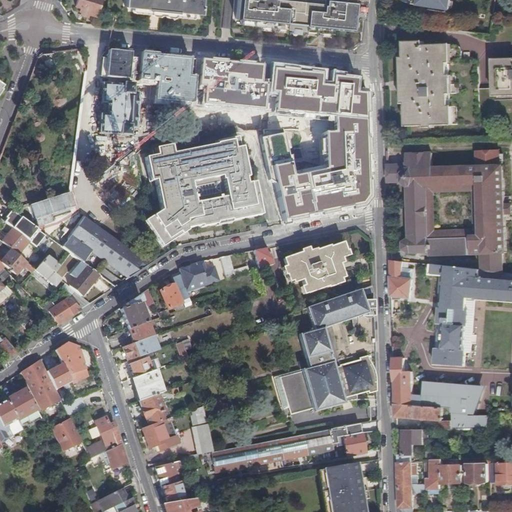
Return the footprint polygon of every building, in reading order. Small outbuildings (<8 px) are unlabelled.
[(96,16),(100,0),(76,0),(74,6),(80,8),(79,11),(96,16)] [(124,0),(124,6),(147,9),(147,10),(177,13),(177,12),(200,14),(201,0),(124,0)] [(236,0),(235,19),(240,19),(265,22),(265,27),(318,32),(319,27),(330,28),(345,30),(346,24),(352,24),(353,18),(362,19),(363,0),(236,0)] [(413,0),(413,3),(450,8),(451,0),(413,0)] [(113,13),(107,12),(105,26),(112,26),(113,13)] [(407,102),(408,126),(450,124),(450,106),(451,106),(451,93),(449,93),(449,75),(451,75),(450,62),(448,62),(448,44),(425,45),(425,41),(406,42),(406,58),(408,58),(408,68),(407,67),(407,89),(408,89),(409,102),(407,102)] [(451,106),(450,106),(450,124),(481,124),(480,60),(464,60),(463,52),(463,50),(463,48),(462,47),(460,46),(459,45),(457,44),(455,44),(452,44),(448,44),(448,62),(450,62),(451,75),(449,75),(449,93),(451,93),(451,106)] [(511,57),(493,59),(494,91),(511,90),(511,57)] [(278,204),(357,201),(354,77),(343,77),(343,80),(315,80),(315,87),(302,87),(302,75),(282,76),(282,84),(274,84),(278,204)] [(111,85),(103,84),(101,103),(107,103),(106,116),(100,115),(99,133),(119,135),(120,135),(127,136),(128,129),(134,129),(137,94),(131,94),(132,86),(130,86),(130,84),(112,82),(111,85)] [(168,144),(153,147),(154,154),(142,156),(148,181),(154,180),(160,211),(145,221),(162,246),(185,231),(185,228),(199,225),(200,227),(214,224),(215,225),(230,222),(230,220),(259,215),(253,182),(244,183),(243,177),(245,177),(239,147),(237,147),(235,137),(213,141),(213,143),(170,152),(168,144)] [(404,242),(404,248),(411,252),(429,251),(429,254),(482,253),(483,270),(504,272),(503,252),(507,252),(506,213),(505,204),(504,165),(500,165),(500,154),(500,150),(478,151),(478,166),(433,167),(433,152),(408,153),(408,164),(388,164),(389,181),(403,181),(409,186),(410,207),(408,207),(408,217),(410,217),(411,238),(404,242)] [(14,213),(6,223),(13,229),(25,238),(34,227),(15,214),(14,213)] [(67,239),(61,247),(70,254),(87,266),(98,274),(106,263),(128,278),(146,266),(138,258),(133,254),(83,217),(67,239)] [(46,236),(34,227),(25,238),(28,241),(30,243),(33,240),(31,239),(35,234),(43,240),(46,236)] [(13,229),(1,242),(10,250),(16,255),(28,241),(25,238),(13,229)] [(55,231),(49,238),(61,247),(67,239),(55,231)] [(301,253),(282,259),(288,274),(289,274),(292,283),(301,280),(306,293),(325,287),(326,285),(327,288),(340,283),(334,265),(341,263),(338,254),(344,252),(341,243),(328,247),(327,246),(315,251),(314,249),(301,254),(301,253)] [(266,248),(252,251),(257,269),(271,265),(266,248)] [(26,272),(20,278),(23,281),(34,270),(16,255),(10,250),(0,261),(15,275),(23,266),(29,271),(26,272)] [(34,270),(53,286),(60,279),(53,274),(60,266),(47,256),(34,270)] [(248,272),(247,266),(232,270),(228,256),(219,258),(225,278),(248,272)] [(393,260),(392,260),(393,295),(412,297),(414,276),(413,276),(414,269),(403,267),(403,264),(403,261),(393,260)] [(202,271),(198,262),(185,264),(178,269),(180,274),(171,278),(174,285),(174,284),(181,301),(191,298),(189,293),(188,294),(187,292),(207,285),(208,286),(215,283),(215,282),(217,277),(218,277),(214,266),(205,270),(202,271)] [(442,307),(440,307),(439,323),(445,323),(443,348),(437,348),(436,364),(465,366),(466,350),(466,349),(465,349),(467,325),(468,325),(469,309),(467,309),(468,298),(476,298),(511,301),(511,273),(504,272),(483,270),(432,264),(431,274),(441,275),(439,295),(443,295),(442,307)] [(98,274),(87,266),(69,287),(81,297),(99,275),(98,274)] [(65,284),(59,291),(68,299),(80,310),(89,304),(81,297),(69,287),(65,284)] [(159,291),(167,310),(174,307),(182,303),(181,301),(174,284),(174,285),(165,289),(159,291)] [(298,335),(303,353),(307,368),(308,371),(300,374),(299,370),(279,376),(287,408),(289,415),(290,415),(312,409),(312,410),(350,400),(351,396),(356,395),(367,391),(368,394),(376,391),(375,354),(357,358),(358,360),(339,365),(338,365),(338,366),(333,368),(323,329),(367,313),(366,310),(373,309),(373,300),(363,300),(362,296),(373,292),(370,286),(328,301),(317,304),(306,308),(313,331),(298,335)] [(149,306),(154,304),(148,289),(142,293),(147,305),(149,306)] [(126,307),(120,310),(128,330),(148,322),(159,318),(157,313),(144,318),(139,303),(142,302),(139,295),(125,304),(126,307)] [(468,325),(467,325),(465,349),(466,349),(466,350),(472,351),(476,298),(468,298),(467,309),(469,309),(468,325)] [(50,310),(49,311),(58,325),(80,310),(68,299),(50,310)] [(182,303),(174,307),(176,311),(184,308),(182,303)] [(46,304),(42,309),(46,313),(49,311),(50,310),(46,304)] [(148,322),(128,330),(133,343),(152,336),(148,322)] [(20,324),(13,329),(23,341),(30,335),(20,324)] [(133,343),(122,347),(127,361),(157,350),(152,336),(133,343)] [(0,339),(0,348),(7,358),(15,352),(5,340),(2,342),(0,340),(0,339)] [(188,339),(181,342),(185,351),(191,349),(188,339)] [(54,350),(61,364),(70,380),(73,385),(89,376),(94,374),(93,370),(87,372),(86,369),(79,347),(66,342),(54,350)] [(175,343),(180,357),(186,354),(185,351),(181,342),(175,343)] [(129,367),(124,370),(128,379),(133,377),(156,369),(159,368),(156,359),(148,362),(146,357),(128,364),(129,367)] [(405,358),(395,358),(396,404),(413,405),(413,391),(413,372),(405,372),(405,358)] [(40,360),(20,373),(71,470),(90,460),(89,458),(84,448),(68,415),(63,405),(55,389),(46,372),(40,360)] [(61,364),(46,372),(55,389),(63,385),(65,389),(73,385),(70,380),(61,364)] [(133,377),(136,388),(141,400),(157,394),(164,392),(156,369),(133,377)] [(279,376),(273,377),(282,409),(287,408),(279,376)] [(422,392),(413,391),(413,405),(438,407),(452,408),(453,429),(490,429),(489,416),(489,415),(477,415),(491,387),(423,381),(422,392)] [(184,389),(183,385),(166,391),(168,395),(184,389)] [(6,400),(5,400),(17,421),(36,410),(25,389),(6,400)] [(141,400),(138,401),(144,418),(145,418),(148,427),(168,420),(165,410),(162,410),(157,394),(141,400)] [(80,397),(63,405),(68,415),(84,407),(80,397)] [(0,429),(2,428),(17,421),(5,400),(0,403),(0,429)] [(413,405),(396,404),(396,417),(440,421),(441,429),(453,429),(452,408),(413,405)] [(202,407),(189,412),(197,455),(199,454),(212,451),(207,425),(202,407)] [(94,423),(102,440),(84,448),(89,458),(101,453),(102,452),(117,446),(109,431),(115,429),(113,423),(108,425),(105,418),(94,423)] [(159,451),(177,445),(168,420),(148,427),(141,429),(142,429),(148,449),(157,445),(159,451)] [(17,421),(2,428),(8,439),(22,431),(17,421)] [(298,436),(236,448),(212,452),(215,472),(286,459),(337,449),(335,438),(342,437),(345,457),(364,453),(359,424),(332,429),(298,436)] [(0,443),(8,439),(2,428),(0,429),(0,443)] [(117,446),(102,452),(109,468),(110,469),(126,462),(123,455),(119,443),(115,429),(109,431),(117,446)] [(404,430),(405,456),(397,456),(398,464),(411,463),(411,461),(411,456),(416,456),(416,445),(424,445),(424,430),(404,430)] [(207,474),(215,472),(212,452),(212,451),(199,454),(202,465),(205,464),(207,474)] [(102,452),(101,453),(108,468),(109,468),(102,452)] [(101,453),(89,458),(90,460),(93,466),(100,463),(104,470),(108,468),(101,453)] [(498,463),(491,464),(491,483),(499,483),(499,484),(511,483),(511,454),(506,455),(506,462),(498,463)] [(488,464),(471,464),(471,458),(465,459),(465,464),(468,464),(469,483),(489,482),(488,464)] [(425,479),(429,479),(429,485),(429,489),(441,489),(441,482),(443,482),(443,466),(443,460),(425,461),(425,463),(425,479)] [(155,467),(157,476),(161,487),(178,482),(174,469),(172,463),(155,467)] [(411,463),(398,464),(398,486),(413,486),(413,485),(413,476),(418,476),(418,463),(411,463)] [(350,464),(318,470),(325,511),(359,511),(358,503),(361,502),(356,477),(353,478),(350,464)] [(443,466),(443,482),(443,484),(463,483),(462,465),(443,466)] [(178,482),(161,487),(166,503),(184,501),(183,500),(178,482)] [(413,486),(398,486),(399,508),(403,511),(413,511),(413,507),(414,507),(413,494),(425,494),(429,489),(429,485),(413,485),(413,486)] [(130,491),(121,495),(118,489),(96,501),(100,509),(101,511),(113,506),(115,511),(136,511),(129,498),(132,496),(130,491)] [(91,490),(85,493),(89,501),(95,498),(91,490)] [(166,503),(160,504),(162,511),(197,511),(195,511),(183,511),(196,508),(194,501),(189,501),(188,500),(183,500),(184,501),(166,503)] [(96,501),(89,504),(93,511),(94,511),(100,509),(96,501)]
